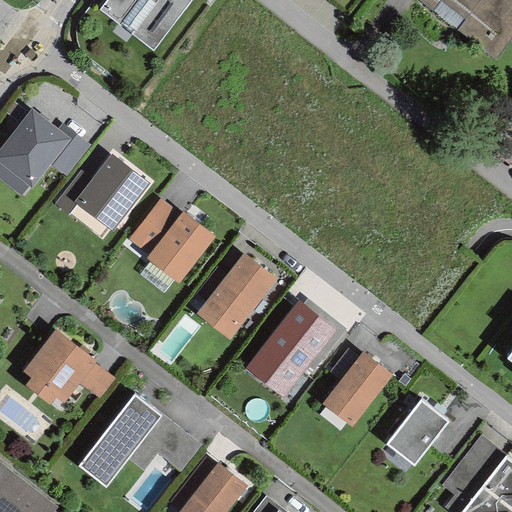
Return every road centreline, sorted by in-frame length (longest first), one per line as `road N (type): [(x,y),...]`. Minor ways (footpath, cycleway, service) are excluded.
road 1 (residential): [(36,46),(511,418)]
road 2 (residential): [(0,252),(331,511)]
road 3 (residential): [(511,189),(267,0)]
